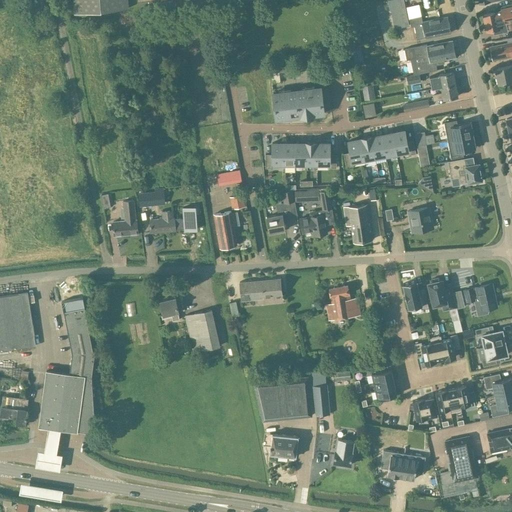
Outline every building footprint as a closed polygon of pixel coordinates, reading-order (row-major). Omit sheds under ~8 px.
[(73,0),(74,13),(129,8),(127,0),(73,0)] [(495,13),(484,15),(487,32),(493,31),(494,35),(507,32),(505,25),(505,23),(511,21),(511,8),(501,11),(501,15),(496,16),(495,13)] [(421,16),(409,18),(411,27),(414,26),(417,39),(426,37),(451,32),(447,16),(422,21),(421,16)] [(456,57),(452,40),(427,45),(427,44),(405,49),(407,59),(416,58),(419,73),(437,70),(436,65),(444,63),(443,59),(456,57)] [(511,42),(490,48),(493,61),(511,56),(511,42)] [(360,45),(352,45),(353,63),(362,62),(360,45)] [(511,65),(495,69),(498,84),(511,81),(511,65)] [(453,72),(430,76),(432,88),(441,86),(455,84),(453,72)] [(421,82),(419,74),(407,76),(408,84),(421,82)] [(363,100),(374,98),(372,84),(361,85),(363,100)] [(442,93),(432,95),(433,100),(458,96),(455,84),(441,86),(442,93)] [(321,87),(273,93),(276,119),(300,116),(300,117),(314,115),(314,114),(324,113),(321,87)] [(430,107),(428,99),(403,104),(404,112),(430,107)] [(448,140),(472,135),(472,134),(473,133),(472,124),(458,127),(457,121),(444,123),(448,140)] [(404,130),(393,132),(397,153),(408,151),(408,155),(416,153),(413,140),(407,141),(404,130)] [(424,131),(414,133),(417,145),(427,143),(425,135),(424,131)] [(393,132),(382,134),(386,155),(397,153),(393,132)] [(386,155),(382,134),(372,136),(371,136),(375,157),(386,155)] [(473,138),(472,135),(448,140),(451,158),(463,156),(462,150),(476,147),(474,138),(473,138)] [(364,159),(375,157),(371,136),(361,138),(360,139),(364,159)] [(364,159),(360,139),(348,141),(350,152),(344,153),(346,167),(354,165),(353,161),(364,159)] [(307,164),(307,142),(305,142),(295,143),(295,164),(307,164)] [(318,164),(318,143),(316,143),(316,142),(307,142),(307,164),(318,164)] [(272,154),(266,154),(265,168),(273,168),(273,164),(284,164),(284,143),(272,143),(272,154)] [(284,164),(295,164),(295,143),(284,143),(284,164)] [(330,143),(318,143),(318,164),(329,164),(329,168),(336,168),(336,154),(330,154),(330,143)] [(421,166),(429,164),(427,154),(419,156),(421,166)] [(465,158),(448,161),(451,178),(453,185),(460,184),(460,185),(461,184),(461,183),(468,182),(468,183),(482,180),(479,164),(466,166),(465,158)] [(215,172),(216,185),(240,183),(239,170),(215,172)] [(418,189),(430,189),(430,176),(418,176),(418,189)] [(376,186),(369,187),(371,200),(378,199),(376,186)] [(307,189),(294,190),(295,201),(308,200),(307,189)] [(333,208),(330,189),(319,191),(322,210),(333,208)] [(295,201),(293,190),(292,190),(286,191),(282,192),(284,202),(276,204),(278,214),(266,217),(269,233),(285,230),(283,218),(292,217),(289,202),(295,201)] [(138,193),(140,206),(157,204),(156,191),(138,193)] [(100,194),(103,207),(109,206),(107,193),(100,194)] [(246,206),(244,194),(229,197),(232,209),(246,206)] [(136,219),(134,200),(123,201),(125,220),(113,221),(115,236),(138,233),(136,219)] [(372,239),(367,203),(343,207),(346,226),(351,225),(354,242),(372,239)] [(165,218),(150,219),(151,232),(151,231),(162,230),(163,231),(175,230),(174,229),(184,228),(184,229),(196,228),(194,206),(182,207),(183,217),(174,217),(174,216),(165,216),(165,218)] [(431,228),(427,207),(408,211),(412,232),(431,228)] [(234,228),(231,211),(214,214),(220,247),(237,244),(234,228)] [(327,233),(324,214),(310,216),(310,218),(300,220),(302,233),(313,231),(313,235),(327,233)] [(438,277),(430,280),(430,282),(427,283),(433,305),(446,302),(448,308),(449,308),(456,306),(455,300),(453,294),(450,283),(443,285),(442,279),(439,280),(438,277)] [(283,294),(281,278),(239,282),(241,301),(264,298),(264,296),(283,294)] [(416,280),(403,283),(405,291),(404,292),(406,299),(408,308),(421,305),(422,308),(428,307),(424,288),(418,289),(416,280)] [(472,287),(464,289),(466,297),(467,302),(474,300),(477,300),(480,315),(488,313),(487,308),(497,306),(492,283),(473,288),(472,287)] [(351,299),(348,285),(329,288),(331,303),(329,303),(330,309),(333,309),(334,319),(360,314),(357,297),(351,299)] [(461,290),(453,292),(453,294),(455,300),(461,299),(463,298),(461,290)] [(0,350),(35,345),(27,292),(0,296),(0,350)] [(178,311),(175,298),(160,301),(163,315),(171,313),(173,321),(180,319),(178,311)] [(236,301),(229,303),(232,316),(238,315),(236,301)] [(127,315),(137,314),(136,303),(127,303),(127,315)] [(93,351),(84,307),(64,311),(72,353),(70,373),(47,370),(39,426),(48,427),(62,429),(77,431),(95,433),(92,376),(95,351),(93,351)] [(221,346),(212,309),(185,315),(193,352),(221,346)] [(459,319),(453,321),(455,332),(462,330),(459,319)] [(488,327),(475,330),(477,336),(482,335),(484,346),(507,341),(506,335),(503,336),(502,330),(489,332),(488,327)] [(469,329),(462,331),(464,338),(471,337),(469,329)] [(451,338),(442,340),(441,340),(445,359),(456,356),(454,349),(460,347),(457,334),(451,336),(451,338)] [(431,343),(436,361),(436,360),(445,358),(445,359),(441,340),(442,340),(441,336),(430,338),(431,343)] [(507,341),(484,346),(487,358),(482,359),(484,366),(496,363),(495,357),(507,354),(506,348),(508,347),(507,341)] [(421,342),(415,344),(418,357),(424,356),(425,363),(436,361),(431,343),(421,345),(421,342)] [(349,370),(333,372),(334,381),(350,379),(349,370)] [(372,374),(374,382),(393,378),(391,370),(372,374)] [(493,387),(495,395),(511,391),(511,377),(501,380),(499,373),(483,377),(486,389),(493,387)] [(312,415),(308,376),(253,381),(262,420),(312,415)] [(395,386),(393,378),(374,382),(375,391),(395,386)] [(330,413),(327,384),(313,385),(316,415),(330,413)] [(466,385),(456,387),(460,405),(470,403),(470,406),(477,404),(474,391),(468,392),(466,385)] [(397,395),(395,386),(375,391),(377,399),(397,395)] [(446,389),(450,408),(451,412),(461,410),(460,405),(456,387),(456,388),(446,390),(446,389)] [(450,408),(446,389),(436,392),(440,410),(450,408)] [(511,391),(495,395),(497,403),(490,405),(492,416),(508,413),(507,406),(511,405),(511,391)] [(4,396),(1,419),(16,421),(16,422),(25,424),(27,409),(10,407),(11,396),(4,396)] [(423,398),(427,417),(437,415),(433,397),(423,399),(423,398)] [(417,419),(427,417),(423,398),(413,401),(414,406),(415,410),(417,419)] [(487,411),(479,413),(480,420),(489,419),(487,411)] [(510,428),(487,433),(491,451),(511,446),(511,426),(509,427),(510,428)] [(62,429),(48,427),(44,449),(58,451),(62,429)] [(298,436),(272,433),(270,454),(296,456),(298,436)] [(469,436),(445,441),(448,453),(447,453),(448,462),(449,462),(454,481),(462,479),(477,476),(473,457),(474,456),(472,448),(471,448),(469,436)] [(337,438),(335,449),(333,462),(351,465),(353,452),(355,440),(337,438)] [(44,450),(38,450),(36,466),(61,470),(63,454),(58,453),(58,451),(44,449),(44,450)] [(383,450),(381,467),(388,468),(387,475),(390,475),(399,477),(399,476),(401,477),(404,459),(404,453),(383,450)] [(404,459),(401,477),(414,479),(415,472),(423,474),(426,456),(404,453),(404,459)] [(21,492),(62,499),(64,489),(22,482),(21,492)] [(18,503),(16,511),(27,511),(29,505),(18,503)]
